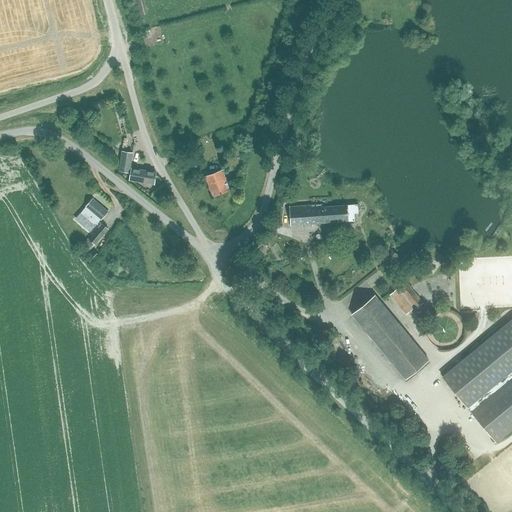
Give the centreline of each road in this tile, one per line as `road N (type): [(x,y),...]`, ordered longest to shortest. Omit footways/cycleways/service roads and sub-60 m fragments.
road 1 (unclassified): [(459,511),(240,304),(214,253)]
road 2 (unclassified): [(214,253),(258,223),(300,70),(343,0)]
road 3 (unclassified): [(214,253),(70,145),(30,131),(0,136)]
road 4 (unclassified): [(214,253),(153,154),(120,49)]
road 5 (unclassified): [(0,118),(85,88),(120,49)]
